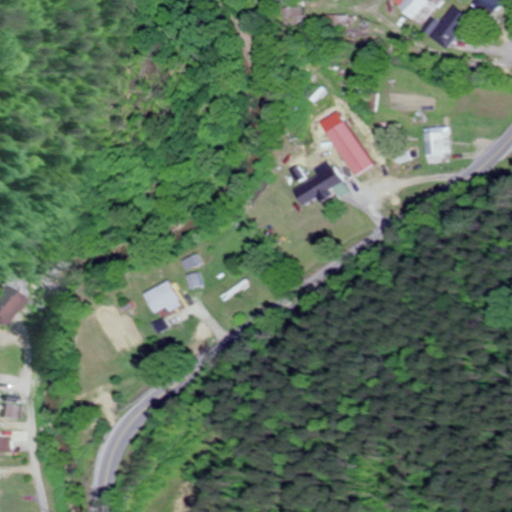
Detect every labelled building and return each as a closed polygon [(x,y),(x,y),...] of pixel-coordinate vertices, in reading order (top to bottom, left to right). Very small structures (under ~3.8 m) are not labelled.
[(417,27),(435,9),(425,0),(390,0),(391,0),(417,27)] [(479,0),(492,12),(504,0),(479,0)] [(470,19),(451,4),(427,34),(446,49),(470,19)] [(425,162),(447,162),(446,128),(424,129),(425,162)] [(328,188),(363,169),(358,159),(346,166),(343,161),(292,189),(302,208),(331,193),(328,188)] [(169,260),(178,276),(201,262),(196,253),(183,261),(179,254),(169,260)] [(180,303),(168,280),(143,294),(156,316),(180,303)] [(26,300),(10,287),(0,299),(0,303),(1,304),(0,304),(0,323),(3,326),(26,300)]
